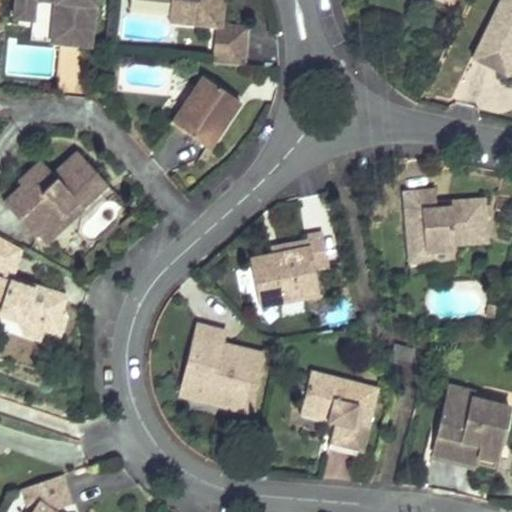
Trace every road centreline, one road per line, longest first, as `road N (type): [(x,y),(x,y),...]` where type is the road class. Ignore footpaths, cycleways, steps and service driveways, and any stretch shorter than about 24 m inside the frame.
road 1 (residential): [(183,232),(147,266),(120,314),(117,369),(161,451),(226,490),(434,511)]
road 2 (residential): [(183,232),(86,105),(0,93)]
road 3 (residential): [(280,0),(300,155)]
road 4 (residential): [(387,139),(323,0)]
road 5 (residential): [(300,155),(183,232)]
road 6 (residential): [(387,139),(446,140),(511,156)]
